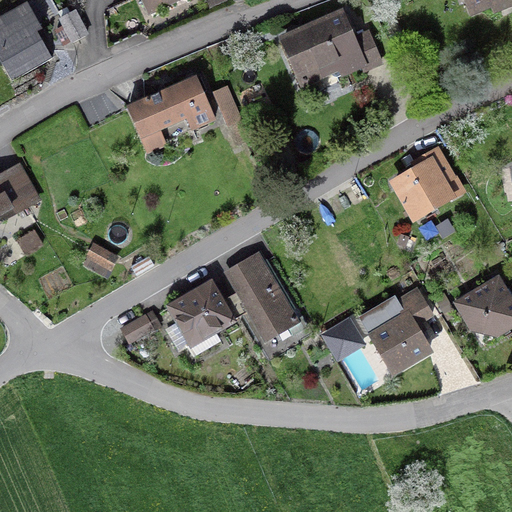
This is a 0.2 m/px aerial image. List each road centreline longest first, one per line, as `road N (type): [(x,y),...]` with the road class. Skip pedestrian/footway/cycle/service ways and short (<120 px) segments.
road 1 (residential): [(511,79),(429,117),(49,344)]
road 2 (residential): [(49,344),(185,403),(265,414),(395,419),(511,388)]
road 3 (residential): [(0,132),(92,80),(292,0)]
